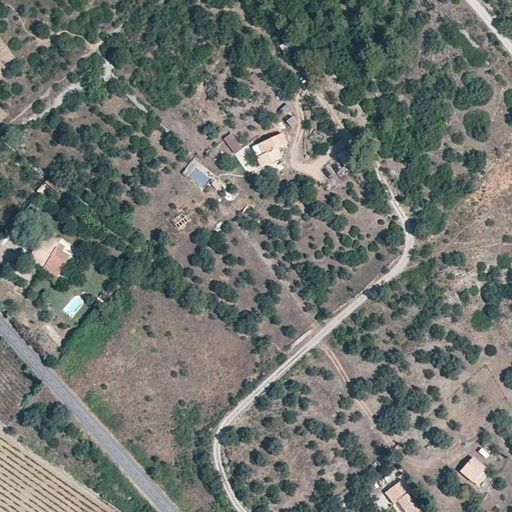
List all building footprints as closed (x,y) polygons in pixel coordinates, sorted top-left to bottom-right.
[(299,125),(293,117),(286,121),(292,129),(299,125)] [(243,150),(231,134),(224,139),(236,155),(243,150)] [(283,158),(278,148),(288,144),(283,134),(260,144),(264,155),(257,158),(261,168),(283,158)] [(221,186),(216,180),(212,184),(217,190),(221,186)] [(23,230),(35,210),(27,205),(11,223),(23,230)] [(70,256),(56,248),(59,244),(44,235),(29,260),(58,277),(70,256)] [(486,469),(473,457),(461,471),(478,486),(487,476),(483,472),(486,469)] [(411,491),(403,480),(392,489),(400,500),(408,494),(411,491)] [(420,511),(408,494),(397,502),(403,511),(420,511)]
